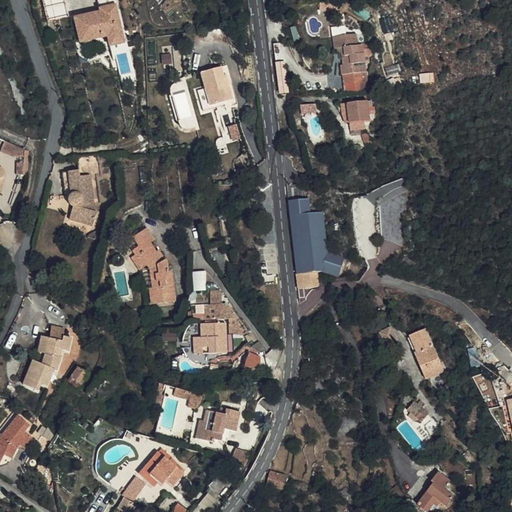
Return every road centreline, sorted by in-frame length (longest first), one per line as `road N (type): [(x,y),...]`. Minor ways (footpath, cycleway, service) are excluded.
road 1 (residential): [(17,0),(55,127),(21,282),(0,336)]
road 2 (tertiary): [(256,0),(291,318)]
road 3 (tertiary): [(291,318),(291,369),(275,438),(230,511)]
road 4 (residential): [(376,280),(452,302),(511,363)]
